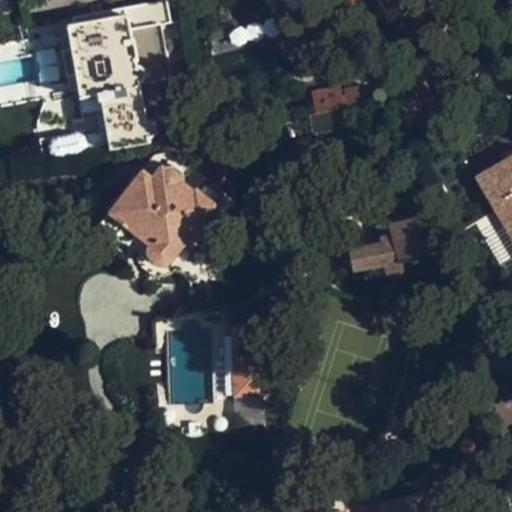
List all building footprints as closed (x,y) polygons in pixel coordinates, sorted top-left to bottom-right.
[(320,0),(324,12),(358,3),(357,0),(320,0)] [(106,150),(150,142),(153,136),(150,125),(145,121),(174,116),(156,22),(126,28),(122,9),(72,18),(73,24),(64,26),(68,49),(73,76),(77,96),(97,94),(100,111),(95,112),(98,133),(103,132),(106,150)] [(73,76),(68,49),(59,51),(65,78),(73,76)] [(377,72),(373,56),(363,58),(368,75),(377,72)] [(368,102),(374,101),(374,98),(378,100),(381,99),(383,96),(382,92),(379,90),(375,91),(373,95),(373,93),(367,94),(365,85),(344,89),(345,95),(340,96),(338,87),(313,92),(316,112),(306,114),(310,133),(344,127),(340,107),(343,107),(345,120),(370,116),(368,102)] [(419,99),(398,104),(407,137),(428,131),(419,99)] [(286,135),(283,118),(253,123),(256,141),(286,135)] [(56,137),(60,159),(90,153),(86,132),(56,137)] [(339,134),(289,142),(294,167),(318,163),(318,160),(342,156),(339,134)] [(93,234),(126,259),(140,241),(144,243),(143,249),(143,256),(148,262),(157,264),(163,263),(169,258),(197,280),(214,272),(214,254),(197,240),(209,226),(200,219),(214,202),(201,191),(207,182),(167,151),(154,153),(116,202),(113,200),(104,210),(108,214),(93,234)] [(511,160),(477,181),(511,240),(511,160)] [(427,257),(417,217),(388,225),(393,243),(348,256),(354,277),(370,273),(372,279),(385,276),(387,281),(403,276),(399,264),(427,257)] [(214,272),(197,280),(196,303),(214,303),(214,272)] [(235,336),(235,400),(266,399),(265,336),(235,336)] [(470,445),(470,441),(470,439),(468,436),(466,434),(463,434),(460,434),(457,436),(455,439),(454,441),(456,446),(459,448),(462,449),(465,449),(468,447),(470,445)] [(423,511),(418,494),(379,505),(380,511),(423,511)] [(340,511),(336,498),(325,500),(327,511),(340,511)] [(327,511),(325,500),(316,503),(318,511),(327,511)]
